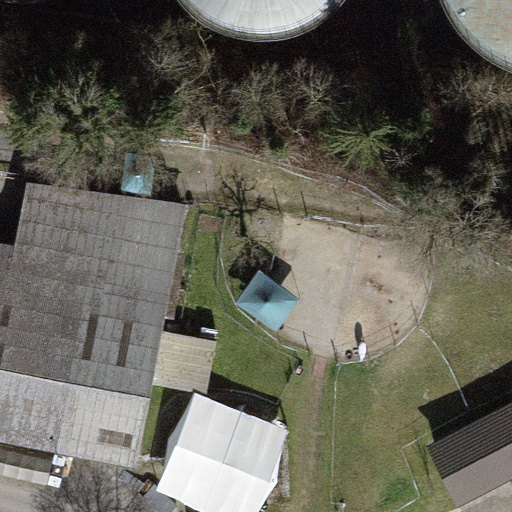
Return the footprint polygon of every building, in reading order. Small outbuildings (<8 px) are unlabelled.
[(203,0),(237,16),(276,18),(312,5),(318,0),(203,0)] [(511,0),(457,0),(469,18),(499,42),(511,46),(511,0)] [(24,238),(0,234),(0,429),(142,454),(185,205),(34,179),(24,238)] [(231,511),(261,511),(294,419),(192,384),(156,486),(231,511)] [(511,396),(426,440),(457,501),(511,472),(511,396)]
